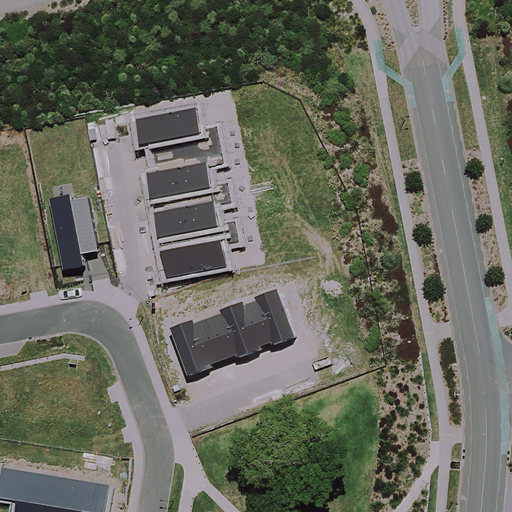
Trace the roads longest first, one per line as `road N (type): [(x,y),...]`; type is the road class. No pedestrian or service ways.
road 1 (residential): [(423,60),(488,388)]
road 2 (residential): [(106,327),(132,286),(101,126)]
road 3 (residential): [(308,371),(154,429)]
road 4 (residential): [(488,388),(483,511)]
